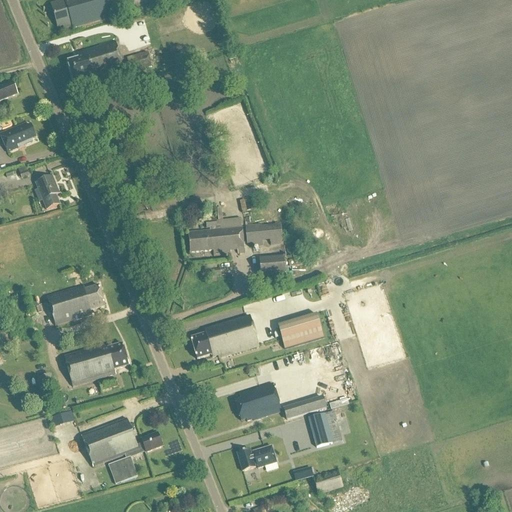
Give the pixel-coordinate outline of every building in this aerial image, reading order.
[(69,0),(65,2),(51,6),(58,29),(63,28),(64,30),(73,28),(73,30),(117,18),(111,0),(69,0)] [(125,74),(116,43),(77,55),(79,60),(68,64),(75,86),(85,82),(85,83),(94,81),(94,83),(125,74)] [(132,75),(152,70),(148,54),(127,60),(132,75)] [(0,103),(17,96),(12,85),(5,88),(4,87),(0,88),(0,103)] [(26,125),(0,135),(0,136),(7,154),(19,149),(18,147),(23,145),(24,147),(33,144),(32,142),(36,140),(31,127),(27,128),(26,125)] [(423,166),(406,172),(410,182),(427,176),(423,166)] [(19,171),(21,181),(30,178),(27,169),(19,171)] [(36,185),(38,191),(46,212),(60,206),(56,197),(59,196),(52,179),(36,185)] [(206,223),(207,233),(188,235),(190,255),(213,253),(214,258),(231,256),(231,253),(237,252),(238,256),(245,255),(241,219),(206,223)] [(270,247),(283,246),(281,226),(261,228),(261,226),(244,227),(246,244),(249,244),(250,245),(253,245),(253,248),(263,248),(263,244),(270,243),(270,247)] [(286,259),(262,260),(263,281),(288,279),(286,259)] [(105,309),(99,287),(84,291),(84,289),(78,290),(78,289),(47,297),(55,327),(92,317),(91,313),(105,309)] [(285,352),(324,340),(317,316),(278,328),(285,352)] [(219,361),(228,358),(228,357),(250,351),(259,348),(250,318),(205,332),(206,336),(192,340),(198,362),(211,357),(212,360),(218,358),(219,361)] [(129,368),(123,346),(108,350),(104,346),(64,358),(73,389),(116,376),(115,372),(129,368)] [(40,393),(51,391),(47,377),(37,380),(40,393)] [(112,392),(112,390),(118,388),(116,380),(109,382),(109,381),(98,384),(102,395),(112,392)] [(282,414),(273,386),(239,396),(240,401),(235,403),(241,423),(247,422),(247,424),(253,422),(254,423),(282,414)] [(282,409),(285,420),(325,409),(322,397),(282,409)] [(332,441),(341,438),(335,413),(308,420),(316,450),(333,445),(332,441)] [(127,420),(81,438),(94,469),(125,456),(126,461),(108,468),(116,487),(138,478),(131,460),(146,454),(146,455),(163,448),(158,435),(140,442),(141,443),(137,445),(127,420)] [(254,456),(252,457),(251,451),(237,455),(243,474),(256,470),(255,467),(257,467),(258,470),(277,465),(272,448),(254,454),(254,456)] [(313,481),(318,497),(344,490),(339,473),(313,481)]
